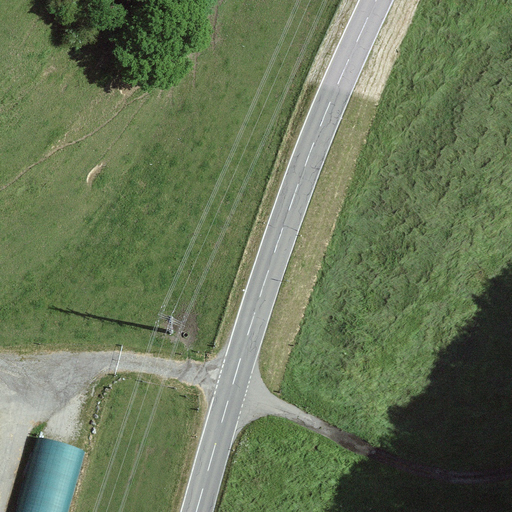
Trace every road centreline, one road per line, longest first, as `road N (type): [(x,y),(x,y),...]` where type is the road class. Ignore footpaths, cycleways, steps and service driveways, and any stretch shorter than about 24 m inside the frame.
road 1 (secondary): [(375,0),(293,195),(197,511)]
road 2 (track): [(511,469),(483,476),(424,471),(232,384)]
road 3 (track): [(0,357),(123,359),(232,384)]
road 4 (track): [(44,355),(0,511)]
